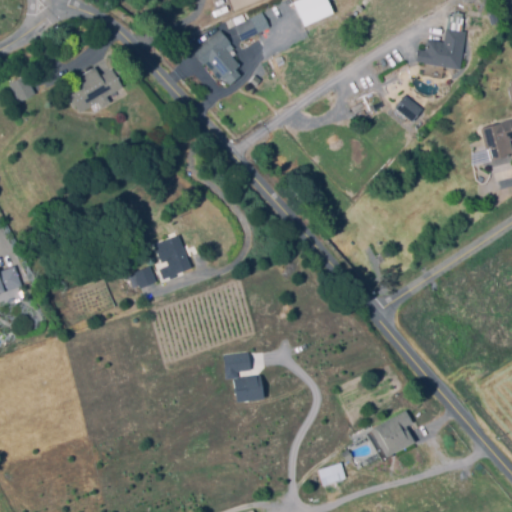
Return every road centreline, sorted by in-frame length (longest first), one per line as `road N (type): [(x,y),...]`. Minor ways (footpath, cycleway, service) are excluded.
road 1 (residential): [(54,11),(97,16),(131,44),(511,468)]
road 2 (residential): [(376,317),(511,226)]
